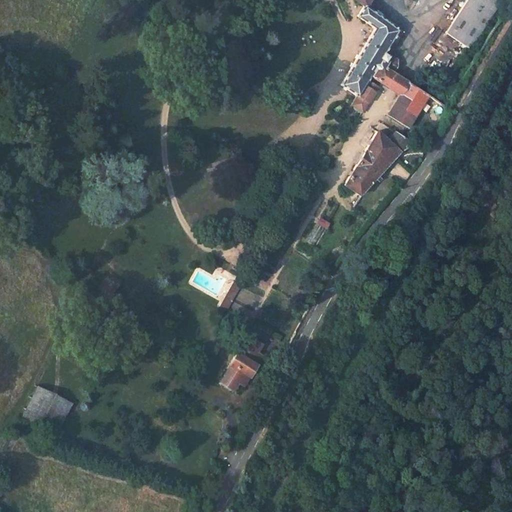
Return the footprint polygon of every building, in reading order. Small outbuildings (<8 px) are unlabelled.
[(465,0),(444,32),(469,49),(500,0),(465,0)] [(375,28),(341,84),(347,87),(357,95),(367,102),(377,87),(366,80),(368,76),(399,95),(386,114),(407,127),(427,95),(392,72),(396,66),(396,62),(388,56),(401,35),(363,6),(356,14),(375,28)] [(357,95),(351,104),(362,111),(367,102),(357,95)] [(376,131),(342,184),(359,195),(409,141),(393,132),(387,140),(376,131)] [(319,218),(316,223),(324,228),(326,229),(330,223),(319,218)] [(316,223),(305,241),(314,246),(324,228),(316,223)] [(92,306),(89,312),(101,318),(104,313),(102,312),(115,286),(117,287),(120,281),(108,274),(105,280),(107,281),(94,307),(92,306)] [(222,315),(238,283),(233,280),(216,312),(222,315)] [(231,365),(220,381),(233,389),(237,382),(243,386),(246,380),(240,377),(243,373),(249,361),(255,352),(259,354),(263,347),(247,337),(237,354),(236,354),(229,364),(231,365)] [(255,352),(249,361),(255,365),(261,355),(259,354),(255,352)] [(249,361),(243,373),(249,376),(255,365),(249,361)] [(19,420),(53,438),(71,403),(36,385),(19,420)]
